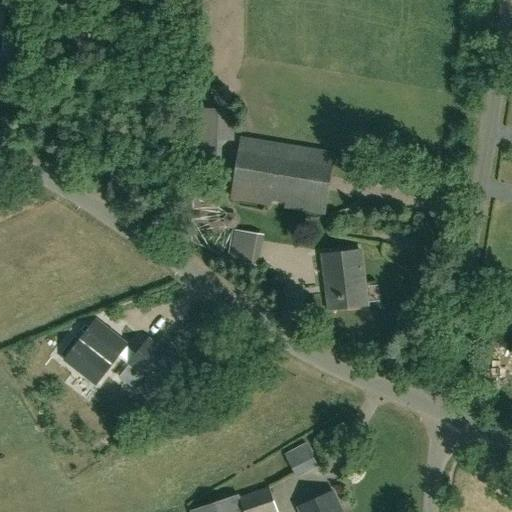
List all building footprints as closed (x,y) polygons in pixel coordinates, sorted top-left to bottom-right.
[(151,19),(161,2),(157,0),(145,0),(139,12),(151,19)] [(0,35),(11,37),(14,4),(0,2),(0,35)] [(47,20),(48,10),(36,9),(36,19),(47,20)] [(0,59),(2,54),(0,53),(0,82),(2,77),(7,79),(12,63),(7,61),(0,59)] [(234,141),(235,109),(203,108),(202,133),(195,133),(193,168),(201,168),(200,174),(212,175),(212,168),(221,168),(222,141),(234,141)] [(323,212),(333,154),(242,139),(233,197),(271,203),(273,190),(287,193),(285,206),(323,212)] [(234,228),(240,222),(237,214),(229,212),(223,218),(226,227),(234,228)] [(258,266),(259,262),(264,234),(235,230),(229,261),(258,266)] [(329,309),(367,304),(360,251),(322,255),(329,309)] [(189,371),(149,340),(138,355),(127,346),(127,345),(96,322),(65,362),(96,386),(118,357),(130,365),(120,378),(135,389),(144,376),(171,395),(189,371)] [(277,511),(270,487),(239,497),(238,494),(191,510),(191,511),(277,511)] [(300,511),(341,511),(333,493),(299,508),(300,511)]
